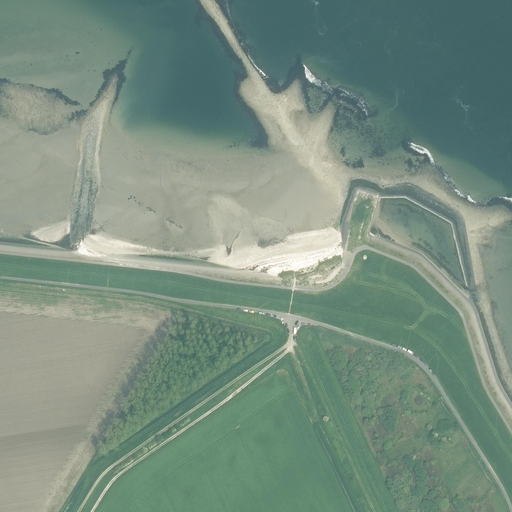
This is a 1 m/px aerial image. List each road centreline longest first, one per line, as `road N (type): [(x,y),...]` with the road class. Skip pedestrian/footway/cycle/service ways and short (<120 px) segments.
road 1 (unclassified): [(511,511),(420,363),(293,317)]
road 2 (unclassified): [(0,277),(293,317)]
road 3 (track): [(293,340),(106,471),(79,511)]
road 4 (track): [(293,340),(111,480),(91,511)]
road 5 (track): [(374,511),(293,340)]
